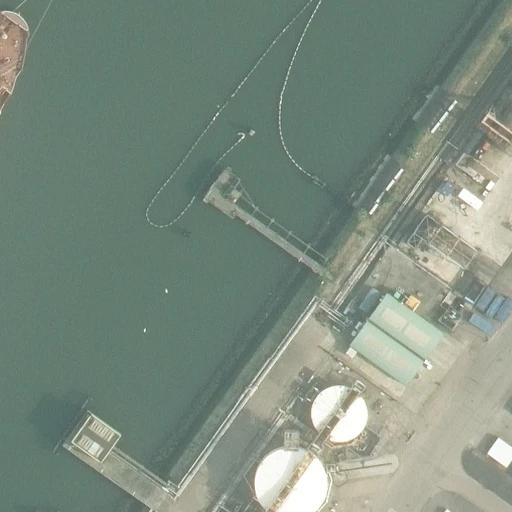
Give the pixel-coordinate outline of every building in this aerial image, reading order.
[(510,191),(492,179),(485,190),(503,202),(510,191)] [(387,293),(349,346),(407,387),(445,334),(387,293)] [(363,420),(364,415),(363,410),(362,405),(359,400),(356,396),(352,393),(347,390),(342,389),(337,388),(332,389),(326,390),(322,393),(318,396),(314,400),(312,405),(310,410),(310,415),(310,420),(312,425),(314,430),(318,434),(322,437),(327,440),(332,441),(337,442),(342,441),(347,440),(352,437),(356,434),(359,430),(362,425),(363,420)] [(101,461),(120,434),(90,413),(71,440),(101,461)] [(487,453),(508,466),(511,460),(511,444),(498,436),(487,453)] [(322,492),(323,486),(322,479),(320,473),(317,467),(313,461),(308,457),(302,454),(296,451),(289,450),(282,451),(276,452),(270,455),(264,459),(260,464),(256,469),(253,476),(252,482),(252,489),(253,496),(256,502),(259,507),(263,511),(310,511),(313,510),(317,505),(320,499),(322,492)]
